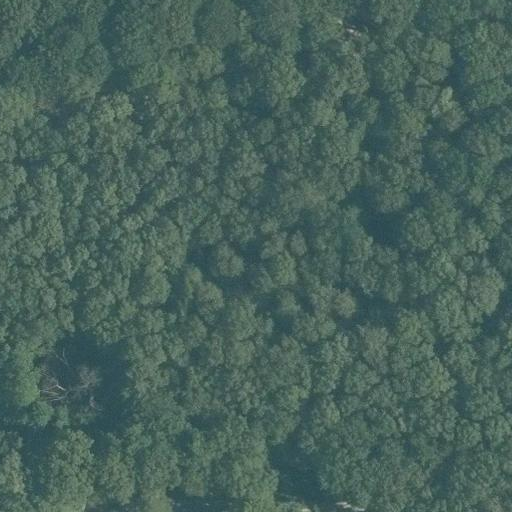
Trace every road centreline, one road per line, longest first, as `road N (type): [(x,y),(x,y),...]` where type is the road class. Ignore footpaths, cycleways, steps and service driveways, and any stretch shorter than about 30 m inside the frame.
road 1 (unknown): [(488,497),(26,488),(14,502)]
road 2 (unclassified): [(453,511),(0,502)]
